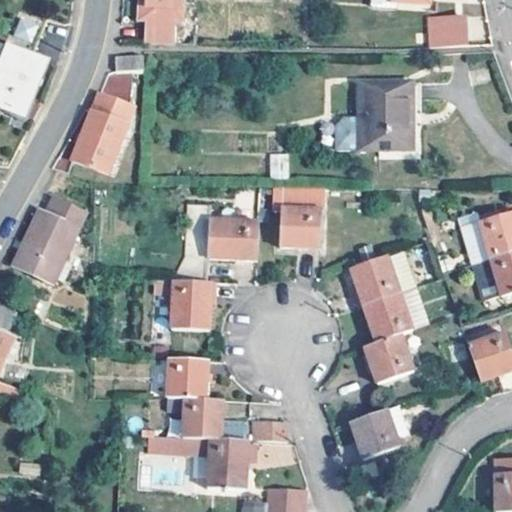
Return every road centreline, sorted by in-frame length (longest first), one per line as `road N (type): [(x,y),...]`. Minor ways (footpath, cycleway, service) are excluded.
road 1 (residential): [(100,0),(85,77),(0,237)]
road 2 (residential): [(337,511),(278,339)]
road 3 (residential): [(511,414),(466,436),(419,511)]
